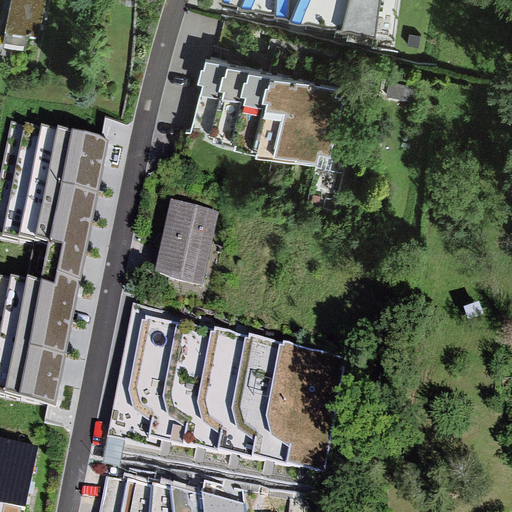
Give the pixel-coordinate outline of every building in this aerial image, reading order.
[(49,0),(14,0),(5,48),(24,52),(26,39),(41,42),(49,0)] [(385,0),(237,0),(233,20),(376,48),(385,0)] [(351,94),(207,60),(188,145),(331,178),(351,94)] [(112,141),(16,121),(0,197),(0,237),(38,245),(32,273),(83,284),(112,141)] [(221,217),(169,207),(154,282),(207,293),(221,217)] [(0,395),(57,407),(83,284),(32,273),(30,285),(0,278),(0,395)] [(344,345),(132,310),(110,440),(322,475),(344,345)] [(31,511),(45,455),(0,444),(0,506),(22,511),(31,511)] [(245,511),(245,505),(109,479),(103,511),(245,511)]
